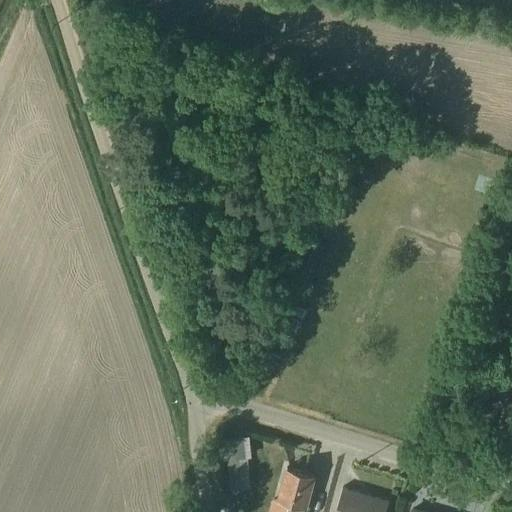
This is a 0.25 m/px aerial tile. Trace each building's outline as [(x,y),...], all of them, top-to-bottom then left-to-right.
[(511,220),(511,197),(506,195),(493,234),(506,238),(511,220)] [(510,254),(493,248),(473,301),(489,307),(510,254)] [(511,318),(511,294),(511,295),(503,314),(503,315),(511,318)] [(511,385),(497,385),(497,397),(499,398),(499,413),(511,413),(511,385)] [(284,511),(304,511),(305,511),(307,511),(313,491),(309,490),(313,476),(286,469),(277,501),(287,504),(284,511)] [(384,511),(387,502),(342,488),(334,511),(384,511)]
